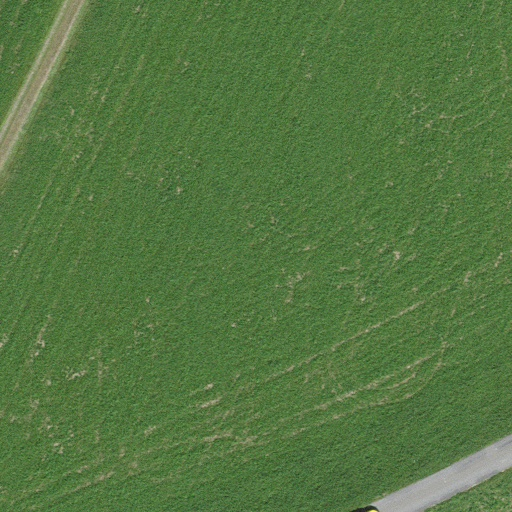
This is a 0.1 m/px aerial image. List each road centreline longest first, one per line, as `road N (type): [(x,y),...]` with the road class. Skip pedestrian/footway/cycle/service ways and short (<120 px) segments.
road 1 (track): [(0,161),(80,0)]
road 2 (unclassified): [(387,511),(511,448)]
